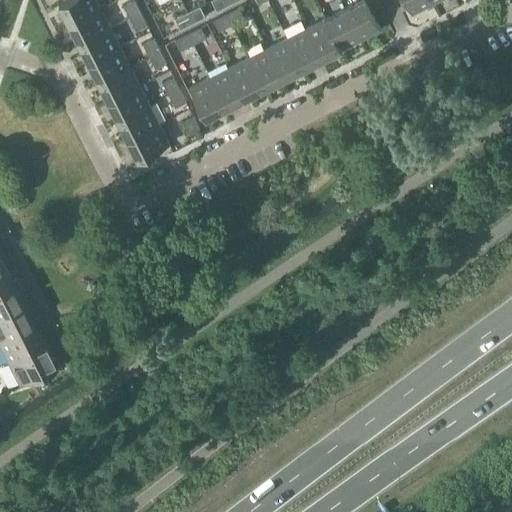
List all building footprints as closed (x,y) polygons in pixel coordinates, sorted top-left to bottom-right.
[(69,22),(100,6),(96,0),(63,0),(59,2),(69,22)] [(129,16),(140,10),(135,0),(129,0),(123,3),(129,16)] [(228,4),(226,0),(214,0),(219,9),(228,4)] [(358,0),(345,7),(361,38),(380,28),(366,0),(358,0)] [(431,2),(430,0),(405,0),(412,12),(431,2)] [(186,11),(192,22),(206,16),(200,4),(186,11)] [(78,41),(110,26),(100,6),(69,22),(78,41)] [(225,12),(231,23),(244,17),(238,6),(225,12)] [(361,38),(345,7),(326,17),(341,48),(361,38)] [(140,10),(129,16),(136,29),(147,23),(140,10)] [(192,22),(186,11),(175,17),(180,28),(192,22)] [(231,23),(225,12),(213,18),(219,30),(231,23)] [(341,48),(326,17),(306,27),(322,58),(341,48)] [(187,32),(192,43),(206,36),(200,25),(187,32)] [(110,26),(78,41),(88,61),(119,45),(110,26)] [(322,58),(306,27),(287,36),(302,68),(322,58)] [(192,43),(187,32),(175,38),(180,49),(192,43)] [(149,55),(160,49),(153,36),(142,42),(149,55)] [(302,68),(287,36),(267,46),(283,77),(302,68)] [(98,80),(129,65),(119,45),(88,61),(98,80)] [(283,77),(267,46),(248,56),(263,87),(283,77)] [(160,49),(149,55),(155,67),(166,62),(160,49)] [(263,87),(248,56),(228,66),(244,97),(263,87)] [(129,65),(98,80),(108,100),(139,84),(129,65)] [(244,97),(228,66),(209,76),(225,107),(244,97)] [(168,94),(180,88),(173,75),(162,81),(168,94)] [(225,107),(209,76),(189,86),(205,117),(225,107)] [(118,119),(149,104),(139,84),(108,100),(118,119)] [(180,88),(168,94),(175,106),(186,100),(180,88)] [(149,104),(118,119),(128,139),(159,123),(149,104)] [(200,127),(193,114),(182,120),(188,133),(200,127)] [(159,123),(128,139),(138,158),(169,143),(159,123)] [(0,256),(0,283),(11,278),(0,256)] [(0,310),(27,296),(16,275),(11,278),(0,283),(0,310)] [(0,337),(33,321),(38,318),(27,296),(0,310),(0,337)] [(33,321),(0,337),(0,346),(7,360),(43,342),(33,321)] [(43,342),(7,360),(18,383),(43,370),(45,373),(60,366),(54,355),(51,357),(43,342)]
